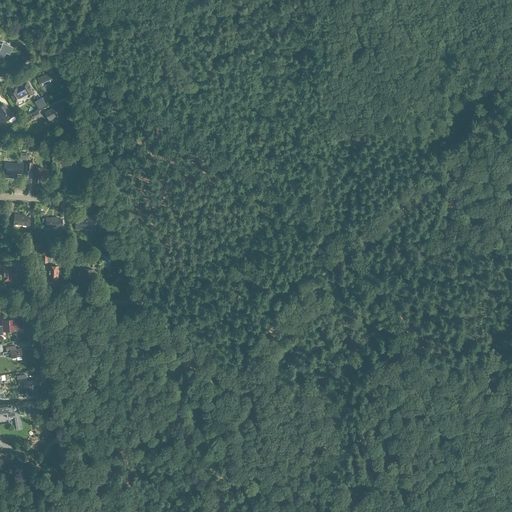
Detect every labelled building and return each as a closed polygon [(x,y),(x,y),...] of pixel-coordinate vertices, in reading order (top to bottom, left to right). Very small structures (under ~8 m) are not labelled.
[(0,58),(2,60),(5,52),(9,54),(12,47),(13,48),(13,47),(3,42),(2,44),(0,42),(0,58)] [(56,81),(53,75),(51,77),(49,73),(37,78),(41,86),(52,81),(52,83),(56,81)] [(17,88),(10,92),(16,103),(20,101),(20,99),(22,98),(23,99),(24,99),(24,98),(28,96),(34,93),(28,82),(22,86),(23,86),(18,89),(17,88)] [(43,98),(39,100),(41,103),(38,105),(40,108),(47,104),(43,98)] [(61,103),(44,112),(49,120),(59,115),(62,121),(68,118),(65,112),(61,103)] [(5,104),(1,107),(0,107),(0,111),(2,114),(0,115),(0,124),(14,115),(5,104)] [(37,111),(32,113),(32,114),(31,114),(33,119),(35,118),(40,116),(37,111)] [(73,165),(76,173),(85,171),(80,155),(68,158),(70,166),(73,165)] [(17,164),(4,162),(4,171),(5,171),(5,176),(11,176),(11,178),(15,178),(15,173),(22,174),(23,163),(17,162),(17,164)] [(34,169),(34,176),(35,176),(35,181),(42,181),(47,181),(47,177),(48,169),(47,169),(42,169),(42,167),(37,167),(37,169),(34,169)] [(14,214),(13,224),(26,225),(26,226),(30,227),(30,221),(27,220),(28,217),(21,216),(21,215),(14,214)] [(93,218),(93,215),(86,215),(86,216),(75,217),(76,229),(83,228),(82,226),(90,226),(90,228),(97,228),(96,218),(93,218)] [(43,218),(43,222),(46,222),(45,226),(47,226),(58,226),(58,225),(62,225),(62,218),(58,218),(58,217),(54,217),(54,218),(46,218),(43,218)] [(108,269),(107,277),(108,277),(108,282),(115,282),(115,277),(118,277),(118,270),(117,270),(117,267),(113,267),(114,263),(116,263),(116,257),(112,256),(112,263),(112,267),(111,269),(108,269)] [(15,283),(14,280),(19,280),(19,272),(11,272),(11,265),(4,266),(4,279),(9,279),(9,280),(10,280),(10,283),(15,283)] [(48,278),(57,279),(58,266),(47,265),(47,268),(48,268),(48,278)] [(85,281),(92,281),(93,269),(83,269),(83,272),(78,272),(78,277),(85,278),(85,281)] [(0,325),(0,334),(4,335),(4,334),(4,331),(14,331),(14,326),(18,325),(18,326),(22,326),(21,318),(3,320),(3,325),(0,325)] [(16,346),(6,348),(6,350),(10,349),(12,358),(17,357),(16,356),(17,356),(18,361),(22,360),(21,356),(22,355),(21,348),(16,349),(16,346)] [(19,382),(20,382),(20,385),(19,385),(20,394),(30,393),(29,388),(37,387),(36,380),(27,381),(26,378),(19,379),(19,382)] [(12,412),(12,407),(0,408),(0,414),(7,414),(7,418),(14,417),(17,430),(22,429),(20,416),(19,411),(12,412)]
